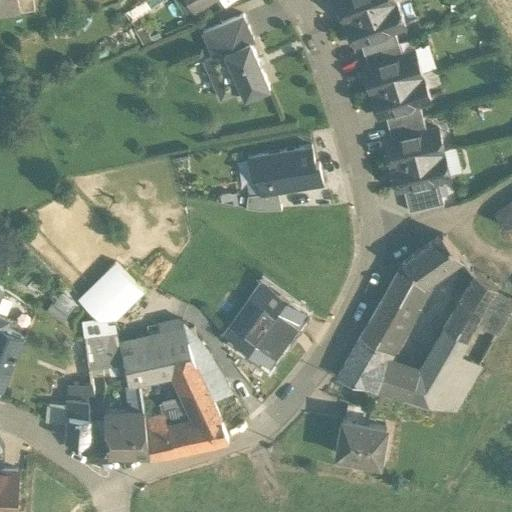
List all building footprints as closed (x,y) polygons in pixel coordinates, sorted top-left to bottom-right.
[(0,0),(0,10),(19,7),(17,0),(0,0)] [(28,0),(17,0),(19,7),(19,11),(30,9),(28,0)] [(158,0),(144,0),(123,16),(129,25),(161,3),(158,0)] [(207,0),(185,0),(192,10),(207,0)] [(336,0),(345,21),(395,1),(394,0),(336,0)] [(395,1),(345,21),(354,45),(360,43),(394,30),(405,25),(395,1)] [(243,17),(202,35),(212,58),(250,42),(250,43),(254,42),(243,17)] [(394,30),(360,43),(364,55),(398,43),(394,30)] [(212,58),(204,62),(221,102),(243,92),(246,99),(270,89),(250,43),(250,42),(212,58)] [(398,43),(364,55),(368,66),(402,55),(398,43)] [(368,66),(363,68),(371,93),(422,76),(414,51),(402,55),(368,66)] [(422,76),(371,93),(379,117),(385,116),(419,104),(430,100),(422,76)] [(419,104),(385,116),(388,128),(422,118),(419,104)] [(422,118),(388,128),(391,140),(426,131),(422,118)] [(391,140),(385,141),(391,167),(443,154),(437,129),(426,131),(391,140)] [(316,149),(251,162),(259,202),(324,188),(316,149)] [(443,154),(391,167),(397,192),(403,190),(438,182),(449,179),(443,154)] [(438,182),(403,190),(408,214),(443,205),(438,182)] [(511,205),(494,218),(511,244),(511,205)] [(442,237),(403,263),(387,290),(414,305),(427,283),(458,257),(442,237)] [(113,270),(79,303),(99,323),(111,326),(140,297),(113,270)] [(475,277),(420,371),(385,362),(375,390),(451,412),(506,319),(485,307),(495,289),(475,277)] [(306,314),(265,285),(229,336),(270,365),(306,314)] [(387,290),(358,337),(386,353),(395,339),(414,305),(387,290)] [(95,322),(81,325),(88,372),(122,366),(127,387),(138,386),(142,379),(168,374),(174,378),(196,423),(217,418),(194,368),(186,345),(182,323),(178,321),(157,326),(159,334),(119,344),(114,327),(111,326),(99,323),(95,322)] [(23,339),(0,330),(0,383),(5,385),(23,339)] [(386,353),(358,337),(337,379),(375,390),(385,362),(386,353)] [(40,393),(41,378),(17,377),(16,393),(40,393)] [(91,388),(66,388),(67,420),(87,417),(86,398),(91,397),(91,388)] [(370,410),(348,406),(346,418),(368,422),(370,410)] [(159,409),(142,412),(142,413),(143,421),(161,417),(159,409)] [(142,413),(103,415),(105,442),(107,461),(149,458),(143,421),(142,413)] [(87,417),(67,420),(67,444),(85,453),(85,459),(85,460),(86,460),(107,461),(105,442),(87,441),(87,417)] [(196,423),(165,431),(161,417),(143,421),(149,458),(170,455),(228,440),(217,418),(196,423)] [(346,418),(343,418),(337,454),(379,461),(380,459),(378,459),(383,427),(385,427),(386,425),(368,422),(346,418)] [(14,511),(17,474),(0,473),(0,511),(14,511)]
